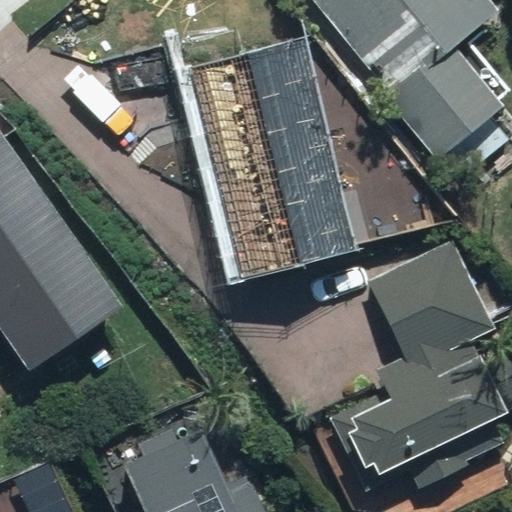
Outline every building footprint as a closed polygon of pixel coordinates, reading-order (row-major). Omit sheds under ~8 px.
[(330,0),(453,152),(511,104),(511,78),(478,36),(511,8),(511,1),(511,0),(330,0)] [(320,36),(209,63),(257,267),(368,241),(320,36)] [(177,42),(105,57),(122,137),(194,122),(177,42)] [(7,120),(0,125),(0,301),(45,365),(135,300),(7,120)] [(341,413),(374,481),(511,413),(511,377),(490,333),(505,326),(460,234),(378,275),(417,355),(384,371),(392,388),(341,413)] [(252,484),(217,415),(135,456),(162,511),(158,511),(288,511),(270,475),(252,484)]
